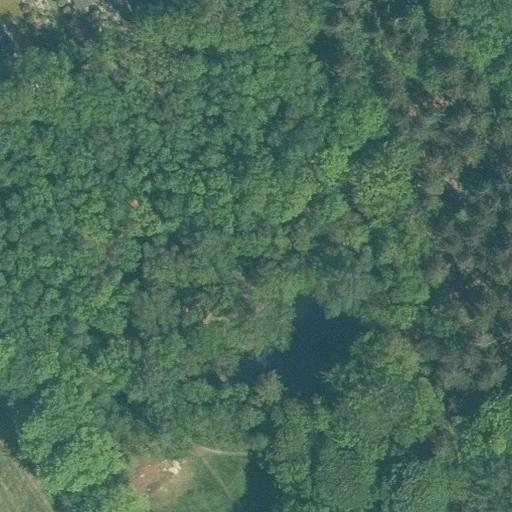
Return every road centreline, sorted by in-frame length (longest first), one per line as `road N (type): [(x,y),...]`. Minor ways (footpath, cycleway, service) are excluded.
road 1 (residential): [(243,0),(0,108)]
road 2 (unclassified): [(0,344),(109,511)]
